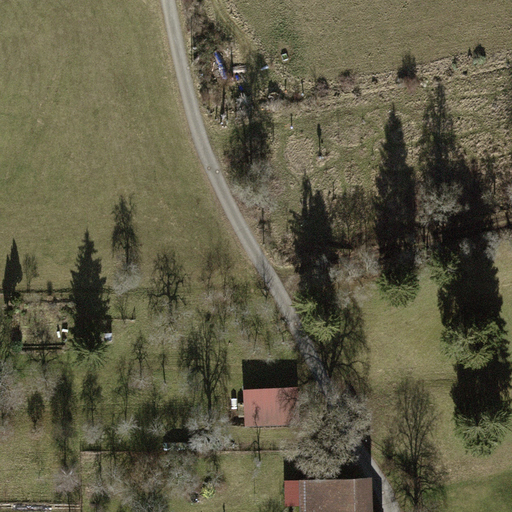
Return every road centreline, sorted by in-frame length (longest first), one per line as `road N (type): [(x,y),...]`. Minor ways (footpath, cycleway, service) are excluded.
road 1 (track): [(168,0),(195,128),(229,211),(332,393)]
road 2 (track): [(511,222),(266,274)]
road 3 (residential): [(394,511),(391,484),(332,393)]
